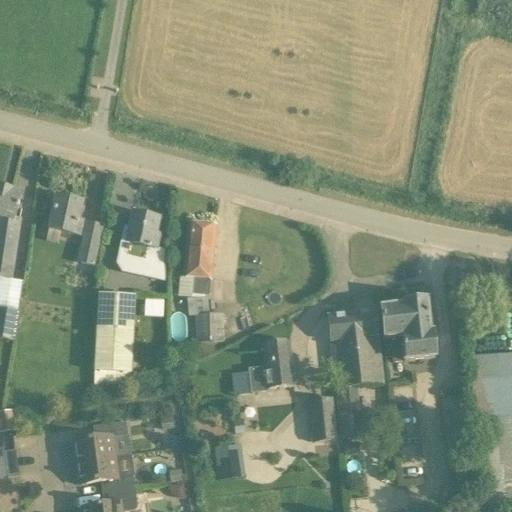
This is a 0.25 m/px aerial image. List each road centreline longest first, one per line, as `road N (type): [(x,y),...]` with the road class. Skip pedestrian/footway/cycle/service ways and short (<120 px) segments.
road 1 (tertiary): [(511,250),(335,214),(0,124)]
road 2 (unknown): [(439,464),(433,236)]
